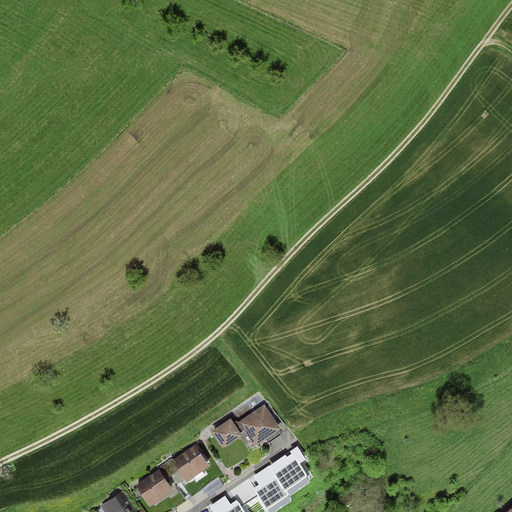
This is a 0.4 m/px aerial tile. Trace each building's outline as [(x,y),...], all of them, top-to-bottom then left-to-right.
[(265,406),(240,422),(255,445),(280,429),(265,406)] [(232,420),(213,432),(224,448),(242,436),(232,420)] [(194,445),(171,460),(185,481),(209,467),(194,445)] [(305,459),(297,448),(291,451),(293,454),(286,458),(285,456),(255,475),(261,485),(255,489),(267,508),(287,495),(285,490),(306,476),(298,464),(305,459)] [(158,470),(136,485),(151,507),(174,491),(158,470)] [(135,511),(122,492),(101,507),(104,511),(135,511)] [(231,505),(225,497),(211,506),(214,511),(243,511),(236,501),(231,505)]
